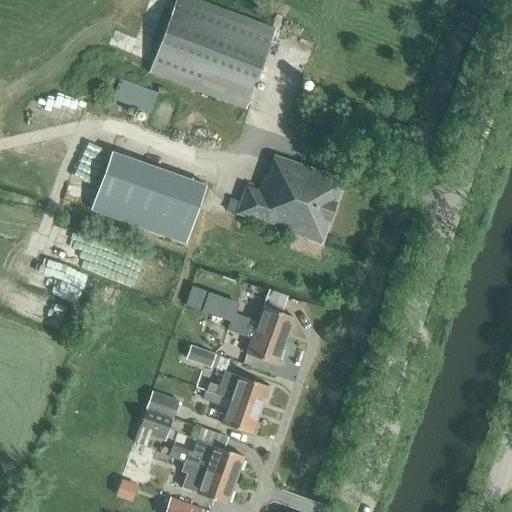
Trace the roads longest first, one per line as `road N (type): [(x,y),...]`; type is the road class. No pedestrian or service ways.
road 1 (tertiary): [(344,511),(511,36)]
road 2 (residential): [(312,340),(260,490)]
